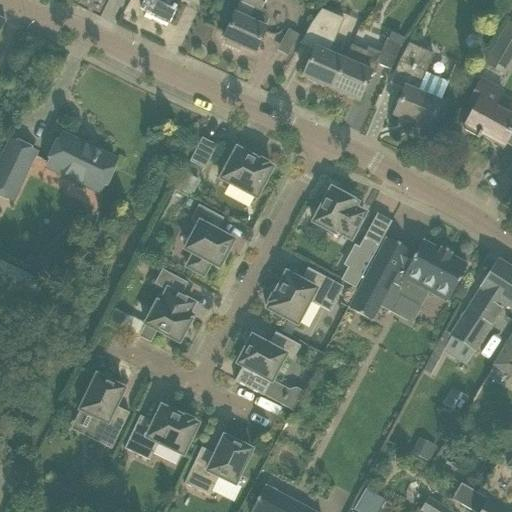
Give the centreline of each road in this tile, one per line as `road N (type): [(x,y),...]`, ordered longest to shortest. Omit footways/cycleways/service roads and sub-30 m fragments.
road 1 (tertiary): [(315,136),(15,0)]
road 2 (residential): [(186,385),(315,136)]
road 3 (tertiary): [(511,244),(401,176),(315,136)]
